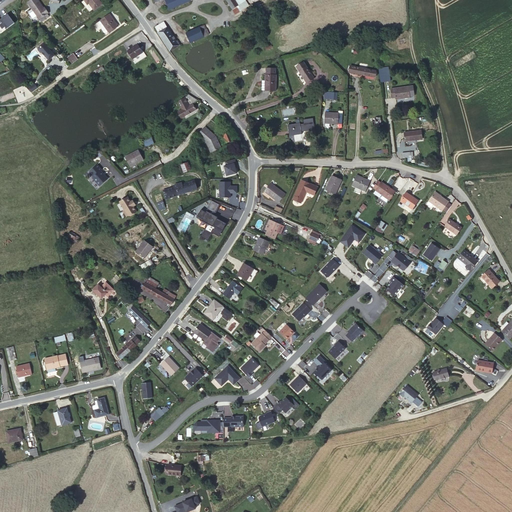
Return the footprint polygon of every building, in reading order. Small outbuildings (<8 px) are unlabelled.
[(42,7),(41,5),(36,0),(35,0),(28,6),(37,17),(40,15),(42,18),(47,14),(45,11),(46,10),(43,6),(42,7)] [(84,0),(88,5),(89,4),(93,9),(94,10),(102,4),(98,0),(84,0)] [(190,0),(165,0),(170,9),(190,0)] [(226,0),(233,9),(238,6),(234,0),(226,0)] [(15,23),(8,14),(1,20),(0,19),(0,24),(3,22),(7,29),(15,23)] [(109,14),(101,20),(101,21),(107,30),(108,31),(116,25),(109,14)] [(107,30),(101,21),(99,22),(99,24),(102,28),(102,29),(103,32),(105,32),(107,30)] [(158,32),(167,27),(164,22),(155,27),(158,32)] [(203,25),(186,33),(190,42),(208,35),(203,25)] [(167,47),(169,51),(180,45),(177,40),(176,41),(167,26),(167,27),(158,32),(167,46),(167,47)] [(268,41),(263,44),(266,49),(271,46),(268,41)] [(55,56),(44,43),(38,48),(39,49),(39,50),(41,53),(43,53),(49,61),(55,56)] [(137,45),(128,51),(133,59),(142,52),(137,45)] [(73,53),(67,58),(71,64),(78,59),(73,53)] [(304,62),(297,67),(306,82),(313,78),(304,62)] [(376,71),(350,66),(349,72),(374,77),(376,71)] [(379,72),(380,83),(391,81),(389,71),(379,72)] [(266,75),(265,80),(266,81),(266,90),(276,91),(276,75),(275,75),(266,75)] [(31,93),(37,88),(34,84),(28,89),(31,93)] [(413,86),(391,89),(392,98),(396,97),(396,99),(410,97),(410,95),(414,95),(413,86)] [(190,94),(179,103),(181,107),(185,104),(187,107),(193,103),(193,104),(199,101),(190,94)] [(185,104),(181,107),(182,110),(178,112),(181,118),(196,110),(193,104),(193,103),(187,107),(185,104)] [(343,114),(325,112),(324,123),(342,124),(343,114)] [(372,118),(373,124),(373,126),(381,126),(380,117),(372,118)] [(304,124),(300,125),(301,132),(315,130),(313,118),(303,119),(304,124)] [(300,125),(300,123),(297,123),(288,125),(290,136),(302,134),(301,132),(300,125)] [(205,127),(197,135),(207,142),(211,152),(221,148),(216,136),(205,127)] [(421,130),(404,133),(406,141),(422,139),(421,130)] [(229,131),(223,134),(226,142),(233,140),(229,131)] [(152,138),(143,141),(145,147),(154,143),(152,138)] [(138,150),(125,156),(130,166),(143,159),(138,150)] [(225,165),(228,175),(238,172),(237,167),(238,167),(236,158),(227,161),(228,165),(225,165)] [(190,170),(188,162),(181,165),(184,172),(190,170)] [(99,186),(108,179),(101,171),(97,165),(90,172),(94,177),(93,177),(93,179),(99,186)] [(360,178),(360,177),(357,175),(352,186),(356,187),(362,190),(366,192),(370,181),(366,179),(366,180),(360,178)] [(342,180),(332,176),(326,190),(336,194),(342,180)] [(318,187),(302,180),(293,199),(301,203),(306,192),(314,195),(318,187)] [(193,181),(163,191),(166,199),(196,189),(193,181)] [(230,181),(219,182),(219,197),(230,197),(230,192),(232,192),(237,192),(236,185),(232,185),(232,187),(230,187),(230,181)] [(285,194),(271,183),(264,191),(279,202),(285,194)] [(389,189),(381,183),(376,190),(382,195),(389,199),(389,200),(395,192),(390,188),(389,189)] [(418,200),(407,193),(401,201),(412,209),(418,200)] [(448,202),(435,193),(429,201),(443,210),(448,202)] [(134,207),(131,202),(130,203),(127,198),(119,203),(128,217),(136,212),(133,208),(134,207)] [(217,214),(220,216),(228,220),(233,210),(222,204),(217,214)] [(187,212),(177,230),(184,234),(194,215),(187,212)] [(228,220),(220,216),(212,231),(220,236),(228,220)] [(268,230),(266,235),(274,239),(277,232),(281,225),(281,224),(272,220),(271,224),(268,230)] [(462,228),(450,220),(445,227),(457,235),(462,228)] [(365,234),(352,225),(341,241),(349,247),(354,239),(359,242),(365,234)] [(220,236),(212,231),(205,246),(213,250),(220,236)] [(71,232),(68,238),(74,241),(77,236),(71,232)] [(319,236),(311,233),(309,237),(317,241),(319,236)] [(269,241),(259,237),(253,250),(263,254),(269,241)] [(144,241),(136,252),(144,258),(152,247),(144,241)] [(440,249),(431,243),(423,255),(432,261),(440,249)] [(383,255),(370,244),(363,253),(373,261),(372,262),(376,264),(383,255)] [(392,260),(391,261),(397,265),(398,265),(400,267),(400,268),(403,270),(405,270),(411,263),(398,253),(397,254),(393,250),(388,256),(392,260)] [(461,260),(467,252),(464,250),(458,257),(461,260)] [(466,266),(470,270),(478,261),(467,252),(461,260),(458,264),(464,269),(466,266)] [(144,271),(155,266),(152,259),(141,264),(144,271)] [(340,266),(333,259),(321,271),(327,277),(329,277),(331,274),(333,272),(340,266)] [(254,268),(244,263),(237,275),(247,280),(254,268)] [(489,270),(482,276),(490,284),(489,285),(493,288),(499,282),(489,270)] [(386,290),(394,296),(401,288),(401,289),(404,285),(393,276),(390,280),(391,281),(392,282),(390,285),(386,290)] [(490,284),(482,276),(489,285),(490,284)] [(147,279),(145,283),(167,296),(169,293),(170,292),(147,279)] [(242,288),(233,281),(223,293),(230,298),(234,292),(238,295),(242,288)] [(101,288),(96,283),(91,289),(102,299),(106,294),(109,296),(114,290),(106,283),(101,288)] [(167,296),(145,283),(142,288),(170,305),(174,300),(167,296)] [(179,284),(174,293),(178,295),(184,287),(179,284)] [(320,284),(306,297),(313,305),(320,297),(321,298),(327,291),(320,284)] [(223,306),(214,300),(204,313),(213,320),(221,310),(223,306)] [(311,310),(303,303),(292,314),(299,321),(304,316),(304,317),(311,310)] [(150,323),(132,304),(128,308),(130,310),(129,311),(146,327),(150,323)] [(469,318),(474,310),(467,305),(462,313),(469,318)] [(223,306),(221,310),(223,311),(222,312),(221,314),(223,315),(222,317),(227,320),(228,320),(233,314),(223,306)] [(436,334),(444,325),(436,318),(432,324),(431,323),(427,327),(436,334)] [(502,332),(510,339),(511,336),(511,321),(509,324),(506,328),(502,332)] [(346,335),(352,341),(363,331),(356,323),(348,331),(349,332),(346,335)] [(200,324),(192,335),(203,343),(207,346),(206,347),(213,352),(219,344),(217,343),(221,339),(211,332),(200,324)] [(287,324),(279,331),(287,339),(294,332),(287,324)] [(263,333),(263,332),(257,338),(252,343),(259,351),(264,346),(263,345),(265,344),(269,339),(272,336),(266,330),(263,333)] [(497,345),(502,339),(495,333),(485,344),(493,351),(498,346),(497,345)] [(117,354),(122,359),(140,341),(136,336),(131,341),(117,354)] [(345,348),(338,341),(335,345),(329,352),(335,358),(345,348)] [(66,354),(44,359),(47,369),(55,367),(68,364),(66,354)] [(332,370),(324,362),(325,361),(319,356),(314,361),(319,366),(313,372),(317,376),(318,376),(321,379),(325,375),(327,375),(332,370)] [(99,357),(80,362),(83,372),(101,368),(99,357)] [(179,368),(169,357),(161,364),(172,375),(179,368)] [(253,360),(242,370),(249,377),(253,374),(251,372),(258,366),(253,360)] [(494,363),(478,360),(476,370),(493,373),(494,363)] [(30,364),(16,367),(19,377),(32,374),(30,364)] [(240,379),(228,366),(215,378),(222,385),(229,379),(234,385),(240,379)] [(203,375),(196,368),(190,373),(189,375),(188,375),(186,377),(185,379),(192,386),(203,375)] [(447,368),(434,372),(436,380),(449,376),(447,368)] [(299,376),(290,385),(297,392),(306,383),(299,376)] [(151,382),(142,383),(144,398),(152,398),(151,382)] [(407,385),(400,393),(404,396),(404,395),(410,400),(410,399),(413,402),(419,394),(407,385)] [(97,418),(102,416),(109,414),(105,397),(97,399),(98,400),(100,409),(95,410),(97,418)] [(299,405),(292,398),(289,400),(286,397),(279,403),(278,402),(272,407),(278,414),(283,410),(286,412),(292,406),(295,409),(299,405)] [(58,411),(61,420),(62,424),(62,425),(71,422),(67,408),(58,411)] [(161,416),(156,410),(151,415),(156,421),(161,416)] [(274,421),(271,411),(267,413),(259,416),(259,418),(262,426),(274,421)] [(243,426),(243,416),(231,416),(231,418),(224,418),(224,426),(228,426),(228,431),(233,431),(233,426),(243,426)] [(220,432),(219,420),(209,420),(206,422),(201,422),(201,421),(197,421),(193,425),(193,430),(201,430),(201,429),(207,429),(207,432),(220,432)] [(21,429),(6,431),(9,443),(23,440),(21,429)] [(31,457),(38,455),(37,449),(29,450),(31,457)] [(177,466),(167,465),(166,474),(180,475),(181,465),(177,465),(177,466)] [(183,502),(175,506),(177,511),(182,511),(187,511),(197,508),(195,504),(200,503),(197,496),(183,502)]
